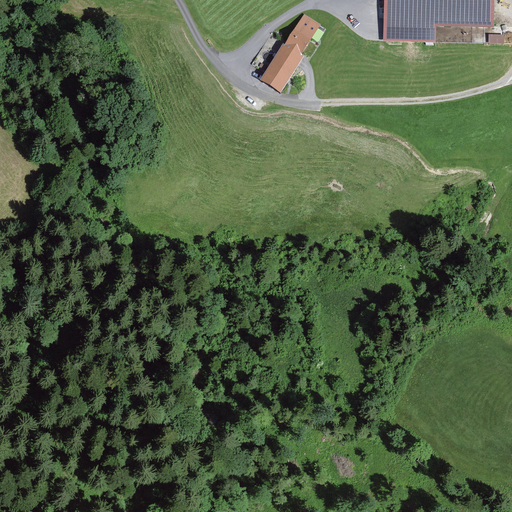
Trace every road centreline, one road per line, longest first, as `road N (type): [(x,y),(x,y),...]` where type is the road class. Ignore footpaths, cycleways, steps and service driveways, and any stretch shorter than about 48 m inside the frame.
road 1 (track): [(314,106),(419,102),(511,79)]
road 2 (residential): [(178,0),(212,62),(254,98),(314,106)]
